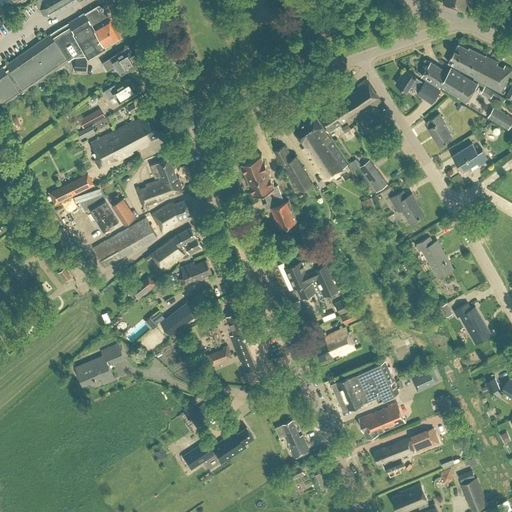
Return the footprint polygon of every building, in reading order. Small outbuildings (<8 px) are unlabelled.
[(42,0),(35,0),(43,14),(49,11),(50,13),(72,0),(77,0),(78,1),(80,0),(43,0),(42,0)] [(444,0),(444,2),(464,9),(466,0),(444,0)] [(0,106),(73,55),(86,54),(87,56),(120,37),(121,37),(109,16),(109,17),(103,8),(97,7),(93,9),(86,14),(85,14),(52,36),(8,67),(7,68),(5,69),(2,66),(0,67),(0,106)] [(336,26),(333,21),(328,18),(323,20),(320,25),(322,31),(327,34),(333,32),(336,26)] [(459,43),(449,62),(475,76),(474,78),(504,94),(506,91),(503,89),(511,71),(511,67),(506,64),(504,67),(498,64),(499,61),(486,54),(486,55),(469,47),(469,48),(459,43)] [(121,74),(138,63),(128,46),(110,56),(110,57),(102,62),(107,69),(115,64),(121,74)] [(74,57),(73,69),(85,69),(86,57),(74,57)] [(448,72),(440,67),(441,66),(431,60),(422,75),(440,86),(441,85),(466,100),(477,83),(452,67),(448,72)] [(405,69),(396,83),(407,90),(410,85),(418,91),(417,93),(432,102),(440,89),(425,80),(424,82),(416,76),(416,75),(414,74),(414,75),(405,69)] [(137,91),(129,78),(118,85),(116,82),(103,90),(109,98),(114,95),(119,102),(137,91)] [(381,99),(367,79),(358,85),(359,89),(354,92),(351,89),(336,99),(337,100),(317,113),(329,130),(351,116),(352,118),(381,99)] [(485,85),(483,89),(488,92),(492,94),(494,91),(485,85)] [(116,99),(100,106),(103,113),(119,106),(116,99)] [(130,112),(137,108),(134,102),(127,106),(130,112)] [(461,110),(464,105),(459,102),(456,107),(461,110)] [(488,116),(508,128),(511,120),(511,117),(494,106),(488,116)] [(100,107),(78,119),(83,127),(104,116),(100,107)] [(147,112),(116,128),(129,153),(133,151),(131,148),(138,145),(139,147),(151,141),(150,139),(162,133),(152,114),(149,115),(147,112)] [(440,145),(452,137),(441,119),(443,118),(439,112),(429,119),(432,125),(428,127),(440,145)] [(324,144),(332,139),(316,114),(293,129),(301,141),(303,139),(307,145),(303,147),(308,155),(324,144)] [(91,124),(77,131),(80,137),(85,135),(94,131),(91,124)] [(97,167),(107,162),(113,159),(113,161),(129,153),(116,128),(96,139),(90,141),(97,157),(94,159),(97,167)] [(348,164),(332,139),(324,144),(308,155),(324,179),(348,164)] [(472,142),(452,154),(458,164),(460,162),(465,169),(478,161),(480,165),(489,159),(483,148),(478,151),(472,142)] [(292,158),(285,145),(275,149),(297,191),(312,183),(310,178),(297,155),(292,158)] [(259,197),(265,195),(270,206),(272,205),(272,206),(280,227),(297,220),(289,199),(282,202),(280,197),(283,196),(278,184),(275,185),(262,153),(241,161),(254,194),(258,192),(259,197)] [(183,192),(170,157),(150,163),(155,176),(158,175),(160,178),(146,183),(146,185),(140,188),(139,186),(136,187),(143,205),(183,192)] [(388,183),(370,159),(361,165),(357,157),(350,161),(355,169),(359,167),(376,191),(388,183)] [(278,175),(286,194),(291,192),(283,173),(278,175)] [(84,174),(49,192),(54,204),(90,186),(84,174)] [(404,190),(391,197),(398,211),(402,209),(410,222),(425,213),(420,205),(413,192),(407,196),(404,190)] [(362,202),(366,211),(375,207),(371,198),(362,202)] [(191,214),(185,199),(174,203),(173,201),(169,203),(152,213),(163,231),(175,224),(174,221),(178,218),(191,214)] [(27,223),(28,222),(30,216),(31,214),(14,207),(11,217),(27,223)] [(93,246),(105,266),(158,236),(146,216),(93,246)] [(317,236),(325,232),(321,222),(313,226),(317,236)] [(174,236),(163,244),(172,256),(174,254),(177,259),(184,253),(180,245),(182,243),(184,246),(186,245),(189,251),(202,245),(192,226),(174,236)] [(430,235),(417,243),(417,242),(415,243),(416,244),(420,250),(422,248),(438,276),(453,267),(437,239),(433,241),(430,235)] [(172,256),(163,244),(152,252),(164,269),(177,259),(174,254),(172,256)] [(294,287),(295,287),(299,298),(315,290),(311,280),(317,277),(321,288),(324,294),(335,289),(338,294),(343,292),(341,287),(341,286),(338,280),(325,249),(285,267),(294,287)] [(212,271),(207,258),(195,263),(194,260),(181,266),(185,275),(179,278),(183,286),(204,278),(203,275),(212,271)] [(405,260),(401,263),(405,270),(409,267),(405,260)] [(63,268),(58,271),(66,280),(66,279),(70,277),(63,267),(63,268)] [(130,291),(138,299),(156,284),(149,275),(130,291)] [(160,321),(172,335),(186,325),(185,322),(210,303),(201,290),(160,321)] [(336,302),(340,312),(354,306),(350,295),(336,302)] [(447,302),(440,305),(446,316),(453,312),(447,302)] [(468,302),(455,309),(455,308),(453,309),(454,310),(458,316),(460,314),(476,342),(492,333),(475,305),(471,308),(468,302)] [(231,335),(236,346),(262,335),(261,332),(257,333),(247,307),(227,315),(234,333),(231,335)] [(341,314),(345,322),(361,315),(357,307),(341,314)] [(340,355),(356,348),(346,327),(324,337),(325,340),(315,344),(322,359),(339,352),(340,355)] [(262,335),(236,346),(242,361),(243,361),(249,376),(274,367),(270,358),(268,359),(265,351),(268,349),(262,335)] [(223,347),(208,354),(213,366),(222,361),(222,360),(232,356),(228,344),(223,345),(223,347)] [(115,377),(109,363),(125,356),(120,345),(104,351),(105,353),(76,366),(83,383),(102,376),(104,382),(115,377)] [(353,374),(337,381),(343,396),(344,397),(345,401),(346,401),(349,408),(365,401),(364,400),(376,394),(381,392),(381,393),(384,398),(399,392),(396,385),(393,386),(391,381),(393,380),(385,361),(353,375),(353,374)] [(410,373),(417,389),(430,383),(443,377),(436,362),(410,373)] [(486,380),(490,391),(499,388),(495,377),(486,380)] [(511,396),(511,377),(510,377),(502,390),(506,392),(504,396),(510,400),(511,396)] [(441,410),(450,406),(446,395),(436,399),(441,410)] [(207,401),(190,412),(192,415),(191,416),(197,426),(215,414),(208,404),(207,401)] [(380,420),(384,430),(405,421),(404,418),(397,402),(393,404),(380,409),(384,419),(380,420)] [(384,419),(380,409),(359,418),(367,438),(384,431),(384,430),(380,420),(384,419)] [(300,435),(293,419),(276,426),(281,436),(285,434),(296,457),(311,450),(303,434),(300,435)] [(255,437),(248,426),(238,433),(236,430),(215,444),(215,445),(213,446),(208,439),(183,455),(192,468),(202,461),(201,459),(217,448),(225,461),(247,446),(245,443),(255,437)] [(417,449),(423,447),(439,441),(434,427),(412,435),(417,449)] [(507,431),(501,434),(504,442),(511,439),(507,431)] [(401,440),(376,450),(374,451),(378,463),(396,456),(396,457),(414,450),(409,437),(401,440)] [(154,450),(161,459),(166,456),(160,446),(154,450)] [(470,465),(478,463),(475,456),(468,458),(470,465)] [(441,463),(443,467),(455,462),(453,458),(441,463)] [(292,480),(305,473),(301,464),(288,470),(292,480)] [(444,482),(453,478),(452,478),(454,477),(453,473),(454,473),(451,466),(440,471),(441,473),(444,482)] [(433,468),(422,473),(427,482),(437,477),(433,468)] [(462,481),(474,476),(472,469),(459,474),(462,481)] [(477,477),(462,483),(469,500),(483,494),(477,477)] [(421,482),(412,486),(419,504),(422,511),(420,511),(439,511),(435,503),(429,505),(427,500),(428,500),(421,482)] [(398,511),(419,504),(412,486),(400,491),(401,492),(392,496),(398,511)] [(495,498),(489,500),(492,506),(497,504),(495,498)]
